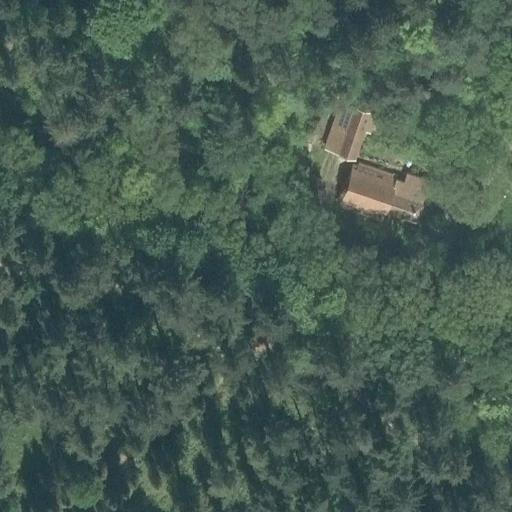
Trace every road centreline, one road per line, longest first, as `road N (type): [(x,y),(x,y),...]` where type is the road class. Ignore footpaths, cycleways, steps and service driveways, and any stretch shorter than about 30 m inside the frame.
road 1 (track): [(511,312),(394,266),(0,145)]
road 2 (track): [(511,149),(394,266)]
